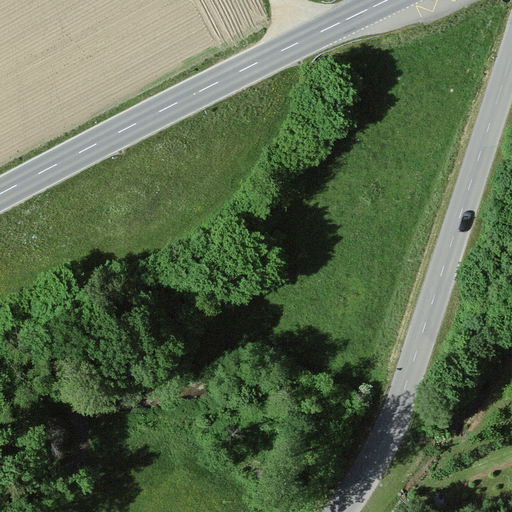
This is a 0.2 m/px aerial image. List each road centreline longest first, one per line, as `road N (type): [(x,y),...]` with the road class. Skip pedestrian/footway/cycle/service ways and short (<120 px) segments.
road 1 (tertiary): [(511,45),(397,413),(341,511)]
road 2 (tertiary): [(0,192),(387,0)]
